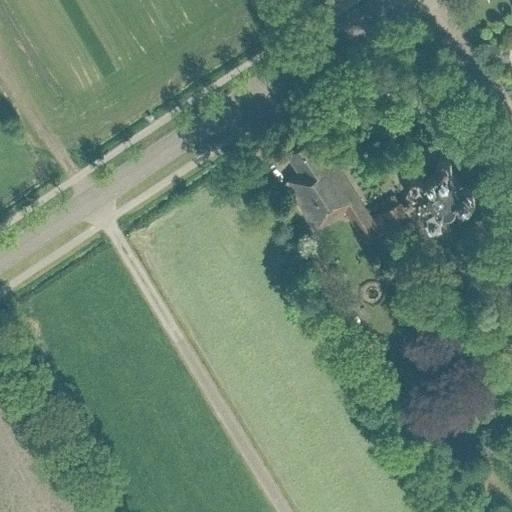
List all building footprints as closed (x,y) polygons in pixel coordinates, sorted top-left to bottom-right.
[(486,44),(485,60),(508,61),(509,45),(486,44)] [(416,224),(400,199),(372,217),(333,157),(329,159),(314,136),(287,153),(298,171),(284,180),(316,228),(344,209),(368,246),(388,233),(392,239),(416,224)] [(353,142),(340,151),(346,160),(359,151),(353,142)] [(410,179),(410,180),(410,181),(410,182),(411,182),(411,183),(411,184),(412,184),(413,185),(413,186),(414,186),(415,186),(416,187),(417,187),(418,187),(428,203),(428,204),(428,205),(427,205),(427,206),(426,207),(426,208),(426,209),(426,210),(426,211),(426,212),(426,213),(426,214),(426,215),(427,215),(427,216),(428,217),(429,218),(430,219),(431,219),(432,220),(433,220),(434,220),(435,220),(436,220),(437,220),(438,220),(439,220),(440,219),(441,218),(442,218),(442,217),(443,216),(444,215),(444,214),(445,213),(446,212),(446,211),(443,207),(445,205),(446,205),(447,206),(448,206),(449,206),(451,208),(456,204),(455,202),(455,201),(456,201),(456,200),(456,199),(458,198),(459,199),(460,199),(460,200),(461,200),(462,200),(462,201),(463,201),(464,201),(465,201),(466,201),(467,201),(468,201),(468,200),(469,200),(470,200),(470,199),(471,199),(471,198),(472,198),(472,197),(473,197),(473,196),(474,195),(474,194),(474,193),(475,192),(475,191),(475,190),(474,189),(474,188),(474,187),(473,187),(473,186),(473,185),(472,185),(472,184),(471,184),(470,183),(469,183),(468,182),(467,182),(466,182),(465,182),(464,182),(463,182),(462,182),(461,182),(457,177),(458,177),(456,174),(456,175),(451,167),(451,166),(451,165),(451,164),(451,163),(451,162),(451,161),(451,160),(451,159),(450,158),(450,157),(449,157),(449,156),(448,156),(447,155),(446,155),(445,155),(445,154),(444,154),(443,154),(442,155),(441,155),(440,155),(440,156),(439,156),(439,157),(438,157),(438,158),(437,158),(437,159),(436,160),(436,161),(436,162),(436,163),(436,164),(437,165),(437,166),(438,167),(438,168),(425,176),(424,176),(424,175),(423,174),(422,173),(421,173),(421,172),(420,172),(419,172),(418,172),(417,172),(416,172),(415,172),(414,172),(414,173),(413,173),(412,174),(411,174),(411,175),(411,176),(410,176),(410,177),(410,178),(410,179)] [(41,351),(36,354),(39,359),(44,356),(41,351)]
